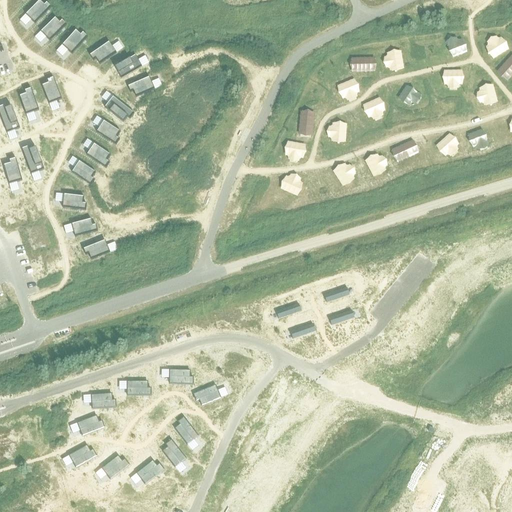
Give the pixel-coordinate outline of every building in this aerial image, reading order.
[(39,0),(25,15),(26,15),(27,14),(31,18),(29,19),(31,21),(35,24),(46,13),(45,11),(46,9),(48,11),(51,7),(46,2),(44,5),(39,0)] [(55,18),(40,32),(41,32),(42,31),(46,35),(44,36),(46,38),(50,42),(61,30),(60,29),(62,27),(63,28),(67,25),(62,20),(59,22),(55,18)] [(75,30),(61,46),(62,46),(63,45),(67,49),(66,50),(67,51),(71,55),(82,43),(81,41),(82,39),(84,41),(87,37),(82,32),(80,35),(75,30)] [(93,53),(89,55),(93,61),(96,59),(99,65),(116,53),(114,54),(111,49),(113,48),(112,47),(108,42),(95,51),(96,53),(94,55),(93,53)] [(119,68),(116,70),(118,73),(121,79),(142,68),(142,67),(140,68),(138,63),(139,62),(138,60),(135,56),(118,65),(119,68)] [(132,85),(127,87),(130,93),(133,92),(136,98),(155,90),(154,89),(153,90),(151,85),(152,84),(151,82),(149,77),(134,84),(135,86),(133,87),(132,85)] [(48,83),(42,86),(49,105),(50,104),(49,103),(54,101),(55,102),(56,102),(62,100),(56,84),(54,85),(53,83),(55,82),(53,78),(46,80),(48,83)] [(25,94),(19,96),(26,115),(27,115),(26,113),(31,112),(32,113),(34,112),(39,111),(33,95),(31,96),(31,93),(33,93),(31,88),(24,91),(25,94)] [(108,103),(104,107),(120,120),(121,118),(124,121),(127,117),(130,120),(134,114),(113,97),(112,97),(114,99),(110,103),(109,102),(108,103)] [(4,105),(0,106),(0,115),(7,134),(8,133),(7,132),(12,130),(13,131),(15,131),(20,129),(13,110),(10,111),(9,107),(5,109),(4,105)] [(99,128),(96,132),(110,141),(111,139),(113,141),(112,143),(116,145),(120,139),(117,138),(120,132),(103,121),(103,122),(104,122),(101,127),(100,126),(99,128)] [(89,151),(86,155),(100,165),(101,163),(103,164),(102,166),(106,169),(110,163),(107,161),(110,155),(94,144),(93,145),(95,146),(92,150),(90,149),(89,151)] [(28,146),(22,149),(31,175),(32,174),(31,173),(36,171),(37,173),(39,172),(44,170),(37,151),(35,152),(33,148),(30,150),(28,146)] [(10,163),(3,165),(9,185),(10,185),(9,183),(14,182),(15,183),(17,183),(22,181),(18,165),(15,166),(15,163),(17,163),(16,158),(9,160),(10,163)] [(74,168),(71,173),(85,182),(86,180),(88,181),(87,183),(91,186),(95,180),(92,178),(96,173),(79,161),(78,162),(80,163),(77,167),(75,166),(74,168)] [(63,203),(62,208),(78,210),(79,208),(81,208),(81,210),(86,211),(86,204),(83,204),(84,197),(64,195),(64,196),(65,196),(65,201),(63,201),(63,203)] [(91,219),(71,224),(71,225),(73,225),(74,230),(73,230),(73,232),(75,238),(90,233),(90,231),(92,231),(93,233),(98,231),(96,225),(92,225),(91,219)] [(502,240),(496,243),(505,260),(506,260),(505,259),(510,256),(511,258),(511,257),(511,243),(510,240),(508,241),(507,239),(509,238),(507,234),(501,237),(502,240)] [(87,247),(83,249),(85,255),(88,254),(91,260),(110,253),(110,252),(108,253),(106,248),(108,247),(107,245),(105,240),(90,246),(90,248),(88,249),(87,247)] [(478,248),(472,250),(481,268),(482,268),(481,266),(486,264),(487,265),(488,264),(493,262),(486,248),(484,249),(483,247),(485,246),(483,241),(477,245),(478,248)] [(455,262),(450,267),(459,278),(460,278),(459,276),(463,273),(464,274),(466,273),(470,269),(460,257),(458,259),(457,256),(458,255),(457,254),(452,258),(455,262)] [(437,280),(431,283),(440,300),(440,299),(444,296),(445,298),(447,297),(452,294),(445,280),(443,281),(442,279),(444,278),(442,274),(435,277),(437,280)] [(346,288),(324,296),(327,304),(349,296),(349,295),(347,296),(344,289),(347,289),(346,288)] [(422,303),(416,306),(425,324),(425,323),(425,322),(429,320),(430,321),(432,320),(437,318),(430,304),(428,305),(427,302),(429,301),(427,297),(420,300),(422,303)] [(298,305),(275,312),(276,313),(278,312),(280,319),(278,319),(278,320),(301,313),(298,305)] [(352,311),(329,319),(332,326),(354,319),(354,318),(352,319),(350,312),(352,311)] [(407,328),(402,331),(410,349),(411,348),(410,347),(415,345),(416,346),(418,345),(423,343),(416,329),(414,330),(412,327),(414,326),(412,322),(406,325),(407,328)] [(312,324),(290,332),(290,333),(292,332),(295,339),(292,340),(315,332),(312,324)] [(376,344),(372,349),(392,367),(393,366),(392,365),(395,361),(396,362),(398,360),(401,356),(390,346),(388,348),(386,346),(388,344),(384,341),(379,346),(376,344)] [(169,378),(169,384),(185,384),(185,382),(188,382),(188,384),(192,385),(192,377),(189,377),(189,371),(169,370),(169,371),(171,371),(170,376),(169,376),(169,378)] [(147,382),(127,382),(127,383),(128,383),(128,388),(127,388),(127,390),(127,396),(143,396),(143,393),(146,393),(146,396),(150,396),(150,389),(147,389),(147,382)] [(197,393),(193,395),(196,401),(199,400),(202,406),(220,398),(218,398),(216,393),(218,393),(217,391),(215,386),(200,392),(201,394),(198,395),(197,393)] [(305,395),(300,399),(311,415),(312,414),(311,413),(315,410),(316,411),(318,410),(322,406),(313,394),(311,395),(310,393),(311,392),(308,388),(303,392),(305,395)] [(511,395),(503,392),(497,406),(511,411),(511,395)] [(111,394),(91,395),(91,396),(92,396),(93,401),(91,402),(91,404),(92,409),(108,408),(108,406),(110,406),(111,408),(115,408),(115,400),(111,401),(111,394)] [(291,416),(286,420),(297,436),(298,436),(297,434),(301,431),(302,432),(304,431),(308,428),(299,415),(297,417),(296,414),(298,413),(295,409),(289,414),(291,416)] [(96,416),(77,423),(77,424),(79,424),(81,429),(79,429),(80,431),(82,436),(97,431),(96,429),(99,428),(100,430),(104,428),(101,421),(98,423),(96,416)] [(179,425),(174,429),(186,445),(187,444),(186,443),(190,440),(191,441),(193,440),(197,436),(187,424),(186,425),(184,423),(186,421),(183,418),(177,422),(179,425)] [(271,435),(266,440),(281,453),(280,452),(284,448),(285,449),(286,447),(290,443),(279,433),(277,434),(275,432),(277,431),(273,428),(268,433),(271,435)] [(167,447),(162,451),(174,467),(175,467),(174,466),(178,462),(179,463),(181,462),(185,459),(175,446),(174,447),(172,445),(174,444),(171,440),(165,445),(167,447)] [(86,446),(69,456),(69,457),(70,456),(73,461),(72,461),(73,463),(75,468),(90,460),(88,458),(91,457),(92,459),(96,457),(92,450),(90,452),(86,446)] [(117,456),(101,469),(102,469),(103,468),(106,473),(105,474),(106,475),(110,480),(123,470),(121,468),(123,466),(125,468),(128,465),(124,460),(121,462),(117,456)] [(152,461),(136,474),(137,474),(138,473),(141,478),(140,479),(141,480),(144,485),(157,475),(156,473),(158,471),(160,473),(163,470),(159,465),(156,467),(152,461)] [(243,472),(239,478),(243,481),(240,487),(253,494),(252,493),(254,488),(256,489),(257,487),(260,483),(246,474),(245,476),(243,475),(244,473),(243,472)] [(467,492),(460,503),(470,511),(481,511),(485,507),(467,492)] [(235,503),(232,509),(237,511),(253,511),(256,507),(243,499),(241,501),(239,500),(240,498),(236,495),(233,501),(235,503)] [(511,511),(511,501),(500,508),(502,511),(511,511)]
